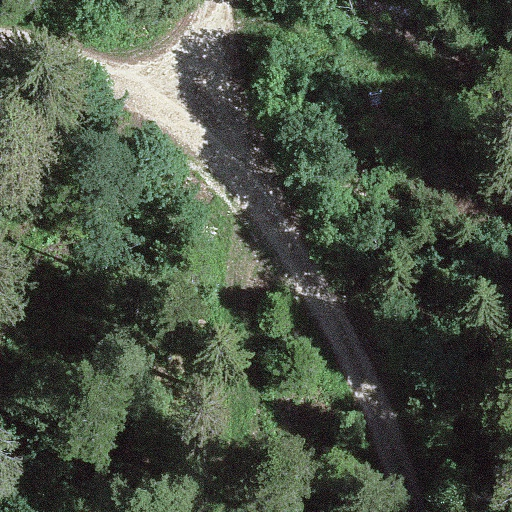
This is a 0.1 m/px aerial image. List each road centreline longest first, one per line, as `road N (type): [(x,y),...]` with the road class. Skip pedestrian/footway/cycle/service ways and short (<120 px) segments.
road 1 (track): [(0,52),(122,77),(229,123),(329,302),(417,511)]
road 2 (track): [(229,123),(252,383),(245,511)]
road 3 (track): [(229,123),(225,0)]
